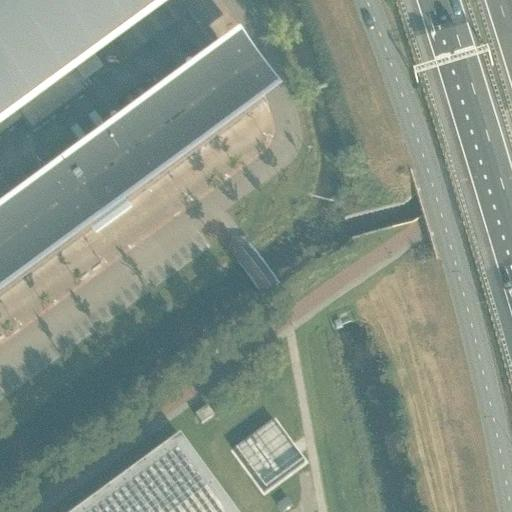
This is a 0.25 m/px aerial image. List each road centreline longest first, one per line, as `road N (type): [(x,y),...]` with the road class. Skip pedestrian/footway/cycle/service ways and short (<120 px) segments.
road 1 (secondary): [(510,511),(467,309),(365,0)]
road 2 (unclassified): [(0,361),(285,146),(283,110),(235,0)]
road 3 (motorway): [(443,0),(511,222)]
